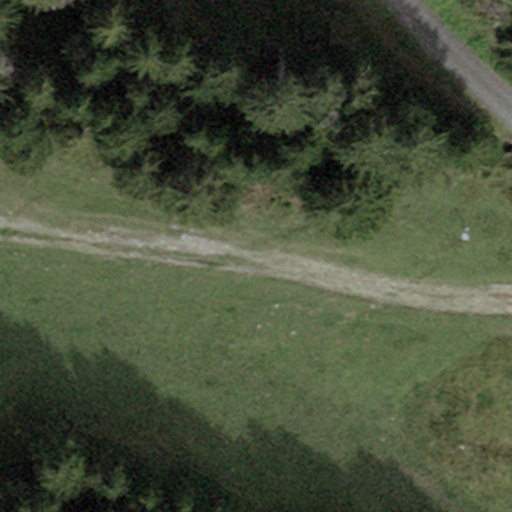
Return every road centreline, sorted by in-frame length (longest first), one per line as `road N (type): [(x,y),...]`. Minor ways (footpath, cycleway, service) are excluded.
road 1 (track): [(0,224),(238,255),(435,302),(511,302)]
road 2 (track): [(511,110),(398,0)]
